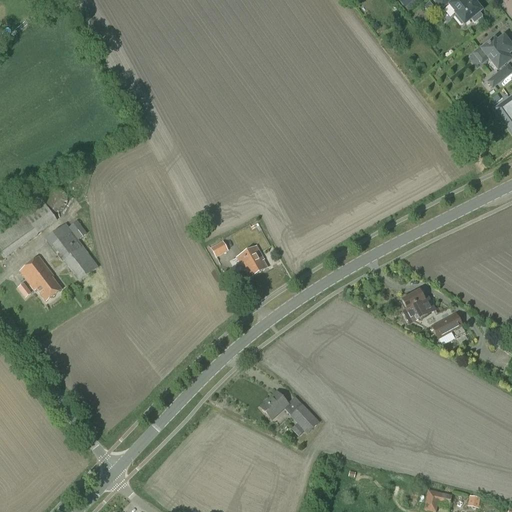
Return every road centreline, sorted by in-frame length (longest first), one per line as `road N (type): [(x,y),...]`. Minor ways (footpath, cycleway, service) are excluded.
road 1 (tertiary): [(111,474),(229,356),(317,287),(511,185)]
road 2 (unclassified): [(111,474),(0,325)]
